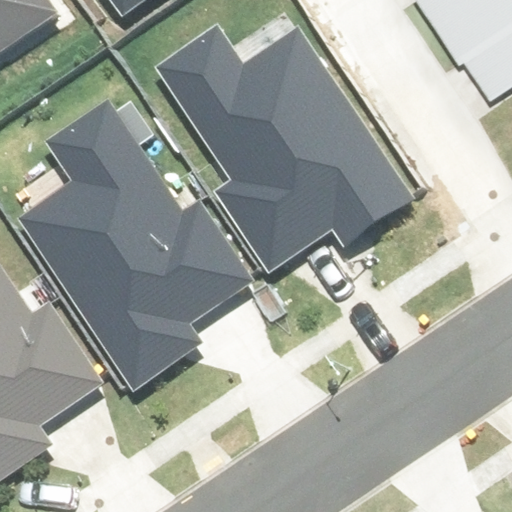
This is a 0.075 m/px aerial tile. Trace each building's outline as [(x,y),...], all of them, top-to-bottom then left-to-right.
[(0,0),(0,68),(61,28),(42,0),(0,0)] [(105,0),(124,28),(166,0),(105,0)] [(511,0),(411,0),(410,1),(450,63),(511,22),(511,0)] [(365,155),(281,22),(169,93),(296,293),(414,219),(371,151),(365,155)] [(511,26),(458,62),(492,113),(511,100),(511,26)] [(190,233),(117,124),(70,155),(98,198),(45,233),(147,387),(182,363),(170,345),(251,292),(205,223),(190,233)] [(41,335),(0,274),(0,487),(31,466),(19,448),(101,392),(55,325),(41,335)]
